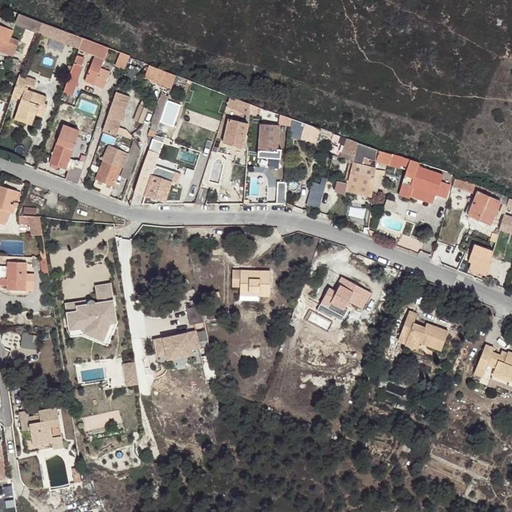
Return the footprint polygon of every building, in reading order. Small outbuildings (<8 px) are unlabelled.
[(36,31),(38,25),(18,17),(16,21),(1,15),(0,17),(0,48),(11,53),(14,46),(16,47),(19,40),(10,36),(15,24),(36,31)] [(81,42),(38,25),(36,31),(79,48),(79,47),(81,42)] [(84,38),(82,38),(81,42),(79,47),(96,53),(86,81),(95,85),(103,66),(109,49),(99,45),(84,38)] [(128,56),(119,53),(115,66),(124,69),(128,57),(128,56)] [(103,66),(95,85),(104,88),(111,69),(103,66)] [(171,87),(175,75),(154,67),(150,78),(171,87)] [(80,76),(71,72),(64,91),(73,95),(78,82),(80,76)] [(38,81),(20,75),(16,87),(14,93),(23,96),(21,101),(15,117),(27,121),(30,113),(36,115),(42,118),(47,106),(44,105),(47,98),(26,90),(27,86),(35,88),(38,81)] [(83,105),(89,94),(83,91),(76,101),(83,105)] [(116,92),(102,131),(117,136),(130,98),(116,92)] [(14,93),(12,97),(21,101),(23,96),(14,93)] [(178,99),(168,95),(167,99),(165,104),(175,107),(178,99)] [(237,109),(240,99),(230,95),(227,106),(237,109)] [(165,104),(167,99),(158,96),(150,122),(152,122),(158,125),(162,112),(165,104)] [(175,107),(165,104),(162,112),(172,115),(175,107)] [(143,122),(146,110),(128,105),(125,117),(143,122)] [(31,127),(36,115),(30,113),(27,121),(15,117),(14,121),(31,127)] [(229,118),(223,115),(215,138),(221,141),(222,136),(225,137),(244,143),(248,123),(229,118)] [(321,128),(305,121),(301,134),(317,140),(321,128)] [(278,148),(279,125),(261,124),(258,157),(281,159),(282,148),(278,148)] [(66,179),(77,184),(81,171),(70,168),(82,133),(62,126),(50,163),(70,170),(66,179)] [(346,137),(324,129),(322,134),(344,142),(346,137)] [(243,149),(244,143),(225,137),(224,143),(243,149)] [(153,138),(134,192),(164,202),(172,182),(178,183),(181,174),(155,165),(163,142),(153,138)] [(377,149),(359,142),(354,160),(354,161),(362,163),(363,161),(366,161),(367,158),(376,160),(377,149)] [(115,156),(118,148),(109,145),(97,178),(113,185),(123,159),(115,156)] [(126,151),(118,148),(115,156),(123,159),(126,151)] [(404,159),(381,150),(378,161),(400,169),(404,159)] [(346,191),(372,198),(373,189),(375,174),(375,168),(361,164),(362,163),(354,161),(350,173),(348,183),(346,191)] [(441,181),(443,175),(410,163),(403,183),(412,186),(409,196),(433,205),(437,195),(446,199),(451,185),(441,181)] [(375,174),(373,189),(381,189),(382,175),(375,174)] [(466,182),(459,179),(455,191),(466,196),(468,190),(464,189),(466,182)] [(464,189),(468,190),(478,194),(481,187),(466,182),(464,189)] [(0,212),(11,214),(13,206),(17,207),(19,201),(15,199),(17,189),(0,183),(0,212)] [(194,205),(202,205),(208,190),(200,187),(194,205)] [(511,198),(481,187),(478,194),(468,214),(491,224),(501,202),(509,206),(509,205),(511,198)] [(286,203),(287,189),(277,189),(276,203),(286,203)] [(315,214),(323,217),(330,195),(322,192),(315,214)] [(511,211),(508,210),(503,225),(511,228),(511,232),(511,198),(509,205),(511,206),(511,211)] [(39,237),(37,217),(19,215),(18,225),(29,226),(31,237),(39,237)] [(497,243),(499,234),(494,232),(491,241),(497,243)] [(469,268),(486,275),(494,252),(475,244),(471,255),(473,256),(469,268)] [(435,247),(431,259),(440,263),(444,251),(435,247)] [(8,278),(6,277),(0,276),(0,282),(7,284),(7,290),(25,293),(30,262),(12,259),(8,278)] [(467,274),(484,281),(486,275),(469,268),(467,274)] [(272,272),(234,273),(234,290),(242,290),(242,293),(257,293),(257,297),(272,297),(272,272)] [(360,308),(369,293),(340,276),(331,289),(327,288),(321,298),(337,307),(335,313),(347,318),(351,311),(345,307),(348,301),(360,308)] [(76,303),(62,305),(65,331),(79,329),(100,338),(107,322),(112,322),(107,286),(92,287),(94,305),(91,305),(91,303),(90,302),(88,301),(86,302),(84,303),(83,304),(83,306),(76,307),(76,303)] [(443,349),(450,330),(435,324),(433,328),(416,321),(419,312),(410,308),(400,337),(406,339),(404,343),(427,352),(430,344),(443,349)] [(189,331),(194,330),(204,328),(200,311),(186,314),(189,331)] [(100,338),(79,329),(65,331),(66,338),(76,336),(104,345),(112,324),(112,322),(107,322),(100,338)] [(204,328),(194,330),(195,337),(205,334),(204,328)] [(205,334),(195,337),(154,346),(157,362),(166,360),(167,365),(191,360),(190,355),(199,353),(198,347),(208,345),(205,334)] [(22,335),(21,350),(36,350),(37,336),(22,335)] [(511,380),(511,351),(509,357),(497,353),(498,348),(489,344),(477,374),(486,378),(491,365),(499,368),(496,375),(511,380)] [(134,363),(122,365),(125,384),(137,382),(134,363)] [(51,441),(51,447),(61,446),(56,407),(39,409),(40,414),(28,415),(27,411),(19,412),(21,429),(28,428),(31,443),(51,441)] [(24,452),(51,447),(51,441),(31,443),(28,428),(21,429),(24,452)]
